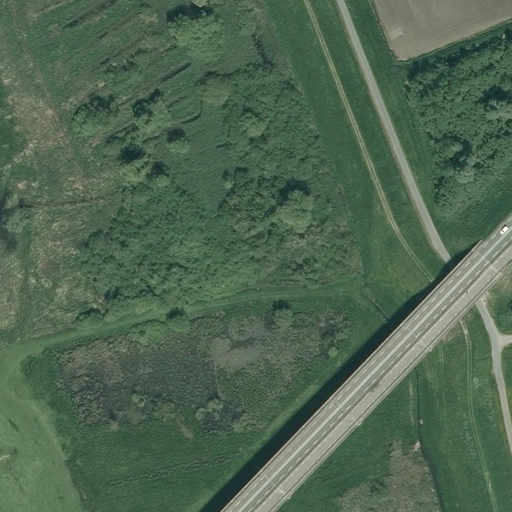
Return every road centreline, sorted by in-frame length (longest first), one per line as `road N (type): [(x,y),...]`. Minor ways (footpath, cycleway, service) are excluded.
road 1 (track): [(496,511),(472,420),(463,327),(393,220),(306,0)]
road 2 (primary): [(236,511),(511,225)]
road 3 (unclassified): [(494,343),(434,238),(339,0)]
road 4 (unclassified): [(259,511),(511,250)]
